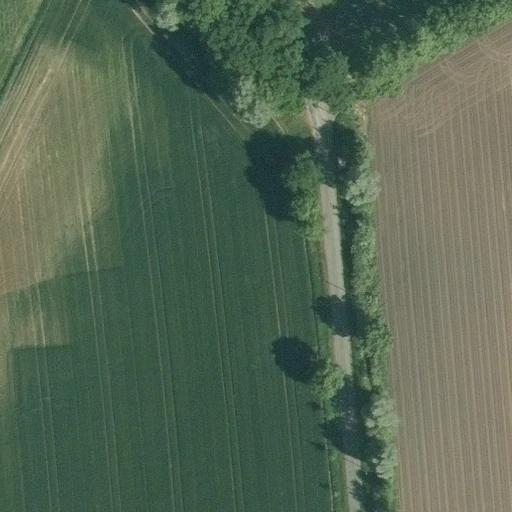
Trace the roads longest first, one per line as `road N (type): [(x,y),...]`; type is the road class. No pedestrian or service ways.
road 1 (unclassified): [(321,111),(355,511)]
road 2 (unclassified): [(321,111),(511,4)]
road 3 (unclassified): [(231,0),(321,111)]
